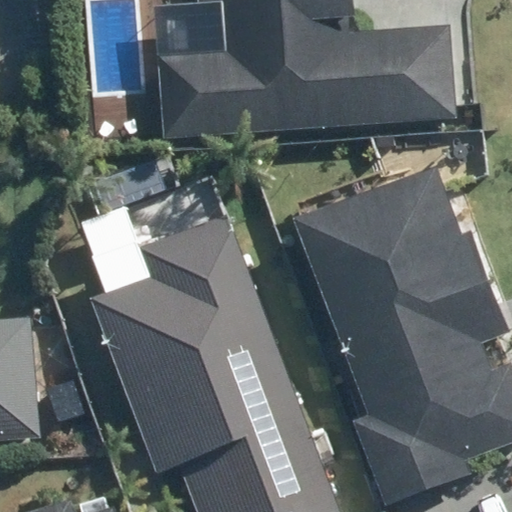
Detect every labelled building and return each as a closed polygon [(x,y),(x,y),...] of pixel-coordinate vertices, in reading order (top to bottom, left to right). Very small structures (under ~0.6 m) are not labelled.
[(154,0),(164,143),(458,122),(451,25),(327,34),(326,16),(358,13),(356,0),(154,0)] [(436,174),(297,234),(374,411),(350,422),(389,511),(406,511),(478,481),(470,462),(511,444),(511,359),(496,366),(484,339),(511,327),(511,315),(474,230),(463,235),(436,174)] [(156,280),(93,303),(158,484),(189,473),(203,511),(339,511),(231,212),(143,244),(156,280)] [(0,444),(43,441),(34,319),(0,321),(0,444)] [(114,511),(111,499),(64,511),(114,511)]
